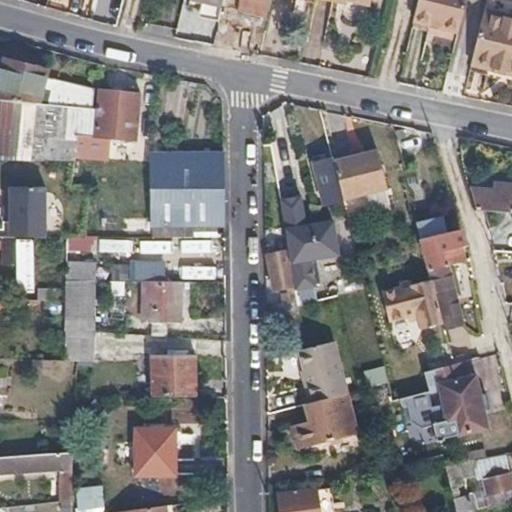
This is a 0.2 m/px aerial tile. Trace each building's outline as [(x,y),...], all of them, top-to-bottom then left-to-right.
[(243,0),(242,8),(267,14),(270,0),(243,0)] [(413,0),(409,17),(414,18),(418,0),(413,0)] [(418,0),(414,18),(453,27),(459,0),(418,0)] [(100,2),(94,14),(111,22),(117,10),(100,2)] [(485,64),(498,12),(479,7),(467,59),(485,64)] [(511,15),(498,12),(485,64),(511,71),(511,15)] [(14,102),(86,109),(90,87),(47,77),(48,70),(5,60),(0,86),(0,100),(2,101),(14,102)] [(135,92),(94,89),(91,110),(88,136),(131,140),(135,92)] [(88,136),(91,110),(86,109),(14,102),(2,101),(0,125),(0,160),(68,160),(72,135),(88,136)] [(84,175),(88,136),(72,135),(68,160),(66,174),(69,175),(69,179),(78,180),(79,175),(84,175)] [(372,150),(364,152),(374,192),(382,190),(372,150)] [(374,192),(364,152),(329,160),(335,184),(339,201),(374,192)] [(220,225),(219,153),(146,153),(146,191),(146,225),(220,225)] [(335,184),(329,160),(328,156),(305,162),(314,200),(322,199),(323,205),(339,201),(335,184)] [(511,187),(493,186),(493,193),(471,191),(473,209),(479,213),(480,214),(511,216),(511,187)] [(7,189),(6,237),(41,237),(42,189),(7,189)] [(462,211),(437,217),(441,232),(466,226),(462,211)] [(437,217),(413,223),(418,242),(428,281),(440,327),(441,330),(458,325),(442,266),(453,264),(456,266),(476,260),(466,226),(441,232),(437,217)] [(0,263),(9,265),(14,239),(3,237),(0,250),(0,263)] [(98,239),(97,251),(131,253),(132,240),(98,239)] [(14,289),(31,290),(31,241),(14,240),(14,289)] [(140,254),(171,253),(170,241),(140,242),(140,254)] [(278,305),(292,303),(283,253),(263,256),(269,291),(275,290),(278,305)] [(124,295),(126,264),(110,263),(108,294),(124,295)] [(64,281),(78,281),(92,281),(92,264),(65,264),(64,281)] [(180,266),(180,278),(213,279),(214,268),(180,266)] [(73,332),(77,332),(78,281),(64,281),(64,302),(64,331),(73,332)] [(440,327),(428,281),(405,287),(397,290),(404,319),(414,316),(415,322),(418,333),(440,327)] [(175,324),(176,282),(139,282),(139,303),(134,303),(134,314),(139,314),(139,324),(175,324)] [(37,301),(53,301),(54,289),(37,288),(37,301)] [(383,324),(404,319),(397,290),(392,291),(376,296),(383,324)] [(296,315),(293,306),(292,303),(278,305),(268,306),(270,318),(296,315)] [(406,326),(415,322),(414,316),(404,319),(406,326)] [(63,361),(73,362),(73,332),(64,331),(63,361)] [(320,398),(339,393),(327,343),(305,348),(320,398)] [(305,402),(320,398),(305,348),(293,351),(298,370),(305,402)] [(146,397),(191,397),(192,355),(146,355),(146,397)] [(459,362),(450,364),(451,371),(463,419),(467,436),(487,431),(483,413),(479,399),(474,379),(464,381),(459,362)] [(451,371),(450,364),(420,372),(426,394),(423,395),(430,426),(443,423),(463,419),(451,371)] [(362,372),(368,389),(387,383),(381,366),(362,372)] [(302,403),(305,402),(298,370),(294,371),(302,403)] [(350,433),(339,393),(320,398),(332,438),(350,433)] [(292,423),(299,446),(332,438),(320,398),(305,402),(302,403),(299,404),(304,420),(292,423)] [(486,398),(479,399),(483,413),(489,412),(486,398)] [(467,436),(463,419),(443,423),(444,426),(454,424),(458,439),(467,436)] [(294,447),(299,446),(292,423),(288,424),(294,447)] [(132,475),(171,475),(172,427),(132,427),(132,475)] [(0,473),(58,469),(58,503),(59,503),(71,502),(71,453),(0,458),(0,473)] [(506,471),(503,453),(473,459),(477,477),(506,471)] [(474,475),(471,459),(440,465),(444,482),(474,475)] [(511,486),(506,471),(477,477),(485,507),(511,500),(511,485),(511,486)] [(103,511),(102,486),(73,487),(73,511),(103,511)] [(328,511),(325,486),(273,495),(275,511),(328,511)] [(59,511),(71,511),(71,502),(59,503),(59,511)]
